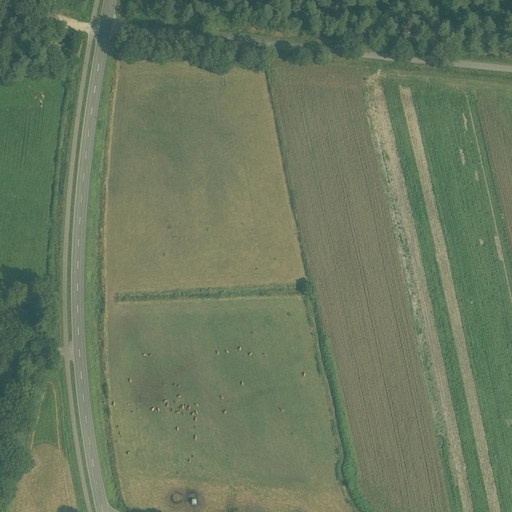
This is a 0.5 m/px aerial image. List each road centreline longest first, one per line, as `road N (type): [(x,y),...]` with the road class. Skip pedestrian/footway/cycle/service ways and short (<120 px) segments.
road 1 (tertiary): [(104,29),(77,255),(85,419),(102,511)]
road 2 (unclassified): [(511,72),(104,29)]
